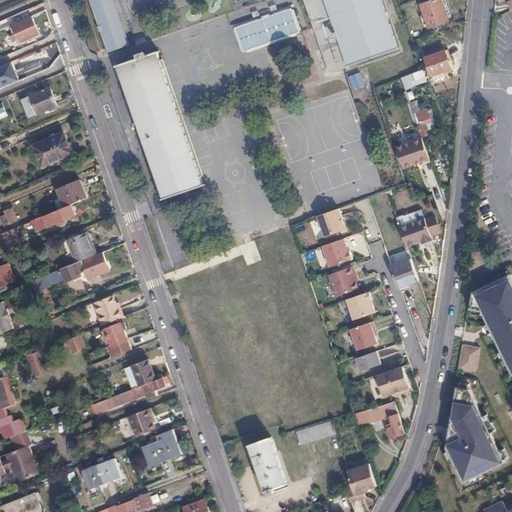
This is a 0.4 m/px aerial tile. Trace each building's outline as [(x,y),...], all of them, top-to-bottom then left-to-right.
[(90,0),(108,51),(129,43),(125,31),(131,29),(128,20),(133,18),(126,0),(90,0)] [(400,49),(382,0),(311,0),(306,2),(331,74),(345,69),(363,62),(400,49)] [(448,20),(441,0),(434,0),(421,5),(429,27),(448,20)] [(301,32),(292,7),(234,27),(242,52),(301,32)] [(39,34),(28,8),(8,17),(10,22),(15,32),(10,35),(12,41),(18,38),(20,42),(39,34)] [(10,22),(8,17),(0,20),(0,24),(1,26),(10,22)] [(119,64),(144,139),(165,197),(204,184),(183,125),(157,49),(119,64)] [(433,76),(443,72),(452,68),(445,50),(425,57),(432,76),(433,76)] [(43,66),(39,56),(13,67),(16,73),(18,72),(20,76),(43,66)] [(10,62),(0,66),(0,87),(18,80),(10,62)] [(425,76),(423,72),(402,80),(405,90),(414,87),(412,81),(425,76)] [(446,79),(443,72),(433,76),(436,83),(446,79)] [(362,73),(349,77),(354,91),(366,87),(362,73)] [(58,104),(50,87),(30,96),(37,113),(58,104)] [(418,114),(414,116),(420,132),(422,136),(430,134),(426,123),(432,121),(428,110),(417,113),(418,114)] [(73,152),(64,131),(34,144),(43,165),(73,152)] [(404,170),(430,160),(422,138),(396,148),(404,170)] [(70,204),(87,197),(79,179),(57,188),(64,206),(70,204)] [(75,213),(70,204),(64,206),(49,213),(43,215),(47,224),(56,221),(61,219),(75,213)] [(18,219),(12,206),(6,210),(7,212),(3,214),(5,216),(3,217),(6,225),(18,219)] [(346,234),(339,213),(316,221),(325,241),(346,234)] [(32,220),(33,223),(35,229),(45,225),(47,224),(43,215),(32,220)] [(399,228),(407,247),(422,242),(423,244),(433,240),(425,218),(399,228)] [(0,239),(5,253),(22,247),(14,228),(0,233),(0,239)] [(91,256),(96,253),(87,230),(67,238),(76,262),(91,256)] [(345,242),(321,250),(328,271),(352,264),(345,242)] [(96,265),(91,256),(76,262),(67,266),(71,275),(73,279),(80,276),(79,273),(96,265)] [(22,283),(29,281),(31,280),(21,257),(13,259),(22,283)] [(399,288),(419,280),(411,259),(392,266),(399,288)] [(0,285),(5,283),(13,280),(7,264),(0,266),(0,285)] [(65,278),(71,275),(67,266),(60,268),(65,278)] [(47,285),(65,278),(60,268),(51,272),(43,275),(47,285)] [(351,269),(327,277),(334,298),(358,291),(351,269)] [(511,367),(511,270),(475,288),(511,367)] [(102,325),(124,316),(121,308),(119,309),(116,303),(114,295),(94,303),(102,325)] [(369,295),(346,303),(353,324),(376,317),(369,295)] [(5,311),(0,301),(0,300),(0,332),(13,328),(9,320),(11,319),(7,311),(5,311)] [(113,357),(132,349),(121,323),(102,331),(104,336),(108,346),(113,357)] [(372,326),(348,333),(356,355),(379,347),(372,326)] [(68,338),(73,351),(85,346),(81,333),(68,338)] [(481,348),(462,345),(458,369),(476,372),(481,348)] [(27,356),(35,377),(48,372),(41,351),(27,356)] [(376,355),(354,362),(358,375),(380,368),(376,355)] [(153,382),(156,380),(148,359),(132,365),(125,368),(133,389),(153,382)] [(411,393),(403,369),(374,378),(382,402),(411,393)] [(0,405),(1,407),(14,402),(10,391),(6,392),(0,378),(0,405)] [(167,387),(163,378),(156,380),(153,382),(156,391),(167,387)] [(122,395),(121,394),(97,403),(100,412),(147,393),(144,387),(122,395)] [(476,402),(457,400),(451,418),(460,436),(445,443),(464,481),(505,460),(476,402)] [(392,438),(406,433),(396,402),(355,414),(358,426),(384,418),(392,438)] [(153,416),(150,406),(129,414),(136,434),(155,427),(151,417),(153,416)] [(17,435),(24,432),(19,418),(0,425),(0,429),(4,440),(10,437),(17,435)] [(337,436),(333,423),(298,433),(302,446),(337,436)] [(159,440),(165,458),(181,452),(173,429),(157,435),(159,440)] [(10,437),(15,451),(22,448),(30,445),(33,444),(28,430),(24,432),(17,435),(10,437)] [(289,483),(272,437),(251,444),(267,490),(289,483)] [(149,465),(165,458),(159,440),(142,447),(149,465)] [(36,459),(30,445),(22,448),(15,451),(0,456),(0,475),(6,473),(5,469),(13,466),(19,482),(37,475),(32,460),(36,459)] [(99,464),(105,481),(121,475),(114,457),(99,464)] [(41,473),(36,459),(32,460),(37,475),(41,473)] [(88,487),(105,481),(99,464),(82,470),(88,487)] [(347,492),(351,503),(358,501),(362,500),(360,495),(364,494),(371,492),(370,489),(378,487),(371,464),(349,473),(354,490),(347,492)] [(123,511),(152,501),(149,492),(135,497),(135,498),(117,505),(116,504),(110,507),(111,511),(116,511),(119,511),(123,511)] [(36,511),(40,511),(35,498),(0,509),(0,511),(36,511)] [(209,511),(205,499),(184,507),(185,511),(209,511)] [(511,511),(511,509),(507,511),(503,501),(484,509),(484,511),(511,511)]
